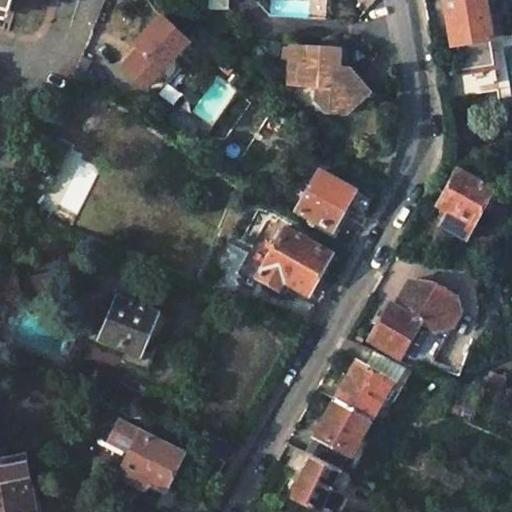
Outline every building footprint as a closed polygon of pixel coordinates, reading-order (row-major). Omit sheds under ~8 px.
[(0,0),(0,9),(9,12),(12,0),(0,0)] [(447,0),(454,46),(459,46),(463,72),(497,66),(492,40),(494,40),(487,0),(447,0)] [(190,43),(161,18),(136,46),(140,50),(146,55),(129,72),(157,97),(183,69),(174,60),(190,43)] [(304,75),(305,68),(314,70),(316,50),(295,48),(292,73),(304,75)] [(146,55),(140,50),(124,68),(129,72),(146,55)] [(304,75),(302,89),(322,92),(320,110),(328,120),(351,122),(372,97),(354,75),(343,73),(345,52),(316,50),(314,70),(305,68),(304,75)] [(320,167),(296,207),(333,228),(356,187),(320,167)] [(504,187),(467,169),(444,211),(456,217),(449,230),(473,244),(504,187)] [(283,281),(308,295),(332,252),(286,225),(257,275),(279,289),(283,281)] [(0,281),(2,277),(17,276),(14,267),(0,261),(0,287),(2,288),(0,283),(0,281)] [(133,272),(123,292),(160,311),(171,291),(133,272)] [(0,283),(2,288),(20,286),(17,276),(2,277),(0,281),(0,283)] [(417,280),(402,305),(394,301),(370,343),(404,362),(427,320),(445,329),(456,326),(467,309),(462,296),(440,283),(417,280)] [(160,311),(123,292),(101,335),(154,362),(176,319),(160,311)] [(337,352),(356,363),(336,399),(375,421),(399,381),(369,364),(373,354),(345,339),(337,352)] [(369,364),(399,381),(404,371),(373,354),(369,364)] [(499,402),(509,377),(493,372),(483,396),(499,402)] [(459,388),(449,412),(461,417),(462,414),(474,418),(483,396),(459,388)] [(317,433),(355,456),(375,421),(336,399),(317,433)] [(143,423),(117,471),(150,489),(157,475),(173,484),(191,449),(143,423)] [(212,453),(230,462),(239,446),(221,436),(212,453)] [(0,511),(35,511),(31,454),(16,456),(14,443),(0,444),(0,511)] [(298,487),(326,503),(343,471),(299,448),(289,466),(306,475),(298,487)] [(203,470),(220,479),(230,462),(212,453),(203,470)]
